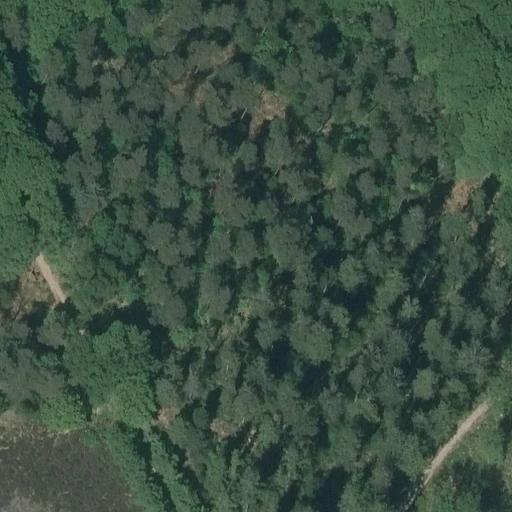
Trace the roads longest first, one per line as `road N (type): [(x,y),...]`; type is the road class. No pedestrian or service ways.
road 1 (track): [(165,511),(0,191)]
road 2 (track): [(511,382),(469,420),(401,511)]
road 3 (track): [(511,139),(437,0)]
